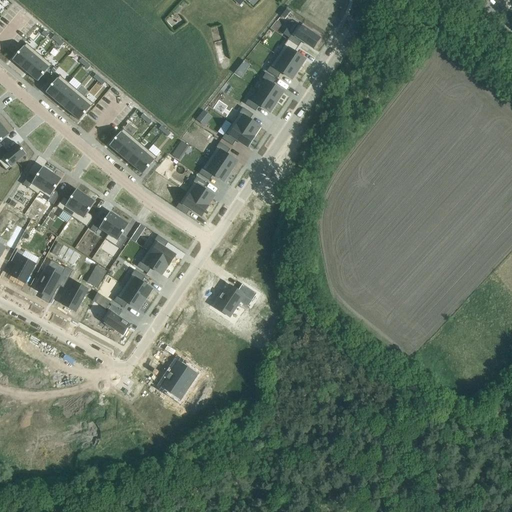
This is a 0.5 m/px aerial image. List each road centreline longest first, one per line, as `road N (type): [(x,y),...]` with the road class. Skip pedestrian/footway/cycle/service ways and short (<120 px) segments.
road 1 (residential): [(212,241),(124,368),(0,302)]
road 2 (residential): [(374,0),(212,241)]
road 3 (residential): [(0,75),(145,199),(212,241)]
